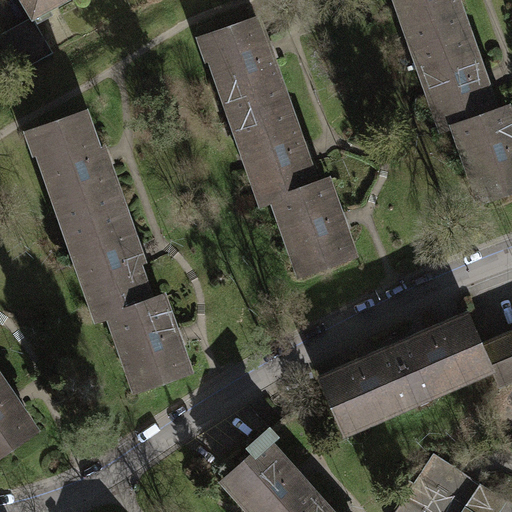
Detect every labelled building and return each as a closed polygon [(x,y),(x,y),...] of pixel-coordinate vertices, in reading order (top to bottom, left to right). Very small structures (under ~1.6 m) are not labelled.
[(63,0),(21,0),(32,17),(63,0)] [(397,0),(414,47),(466,29),(455,0),(397,0)] [(32,17),(0,34),(0,55),(13,74),(53,53),(32,17)] [(211,57),(233,119),(285,101),(256,17),(200,37),(208,58),(211,57)] [(414,47),(443,129),(455,125),(495,111),(466,29),(414,47)] [(233,119),(262,201),(274,197),(314,183),(285,101),(233,119)] [(482,200),(511,189),(511,120),(507,106),(495,111),(455,125),(482,200)] [(40,149),(66,223),(123,204),(104,148),(98,150),(84,110),(29,129),(36,151),(40,149)] [(301,272),(353,253),(326,178),(314,183),(274,197),(301,272)] [(66,223),(99,318),(111,314),(151,300),(137,262),(142,260),(123,204),(66,223)] [(138,389),(190,371),(163,295),(151,300),(111,314),(138,389)] [(417,398),(491,366),(482,346),(469,314),(395,346),(417,398)] [(511,332),(482,346),(491,366),(498,381),(511,375),(511,332)] [(343,429),(417,398),(395,346),(321,377),(343,429)] [(0,453),(35,430),(0,378),(0,453)] [(223,477),(254,511),(305,511),(320,499),(268,441),(276,434),(269,426),(249,444),(254,450),(223,477)] [(394,511),(498,511),(507,500),(433,453),(394,511)] [(331,511),(320,499),(305,511),(331,511)]
